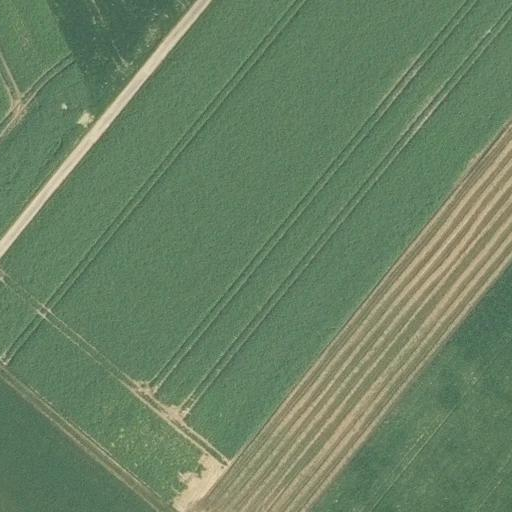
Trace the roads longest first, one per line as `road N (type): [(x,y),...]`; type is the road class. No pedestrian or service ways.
road 1 (track): [(208,0),(0,255)]
road 2 (track): [(0,375),(167,511)]
